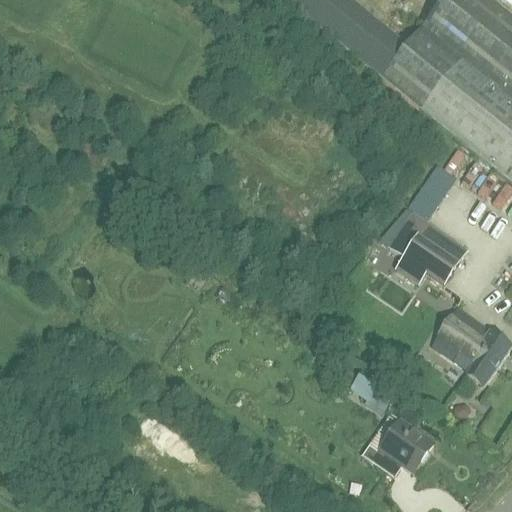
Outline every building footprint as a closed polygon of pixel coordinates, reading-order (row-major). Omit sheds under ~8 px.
[(446,0),(407,49),(345,0),(279,0),(381,82),(383,80),(511,183),(511,23),(483,0),(446,0)] [(511,190),(499,181),(492,190),(511,205),(511,190)] [(443,293),(459,270),(458,269),(467,257),(412,222),(403,234),(404,234),(394,250),(391,256),(403,264),(402,266),(443,293)] [(483,389),(511,349),(457,310),(431,347),(469,373),(466,377),(483,389)] [(380,418),(395,396),(362,374),(349,392),(366,403),(363,407),(380,418)] [(456,409),(453,412),(454,416),(457,418),(466,418),(468,415),(468,411),(465,409),(456,409)] [(413,477),(433,446),(399,423),(378,455),(368,449),(361,459),(394,482),(402,470),(413,477)]
